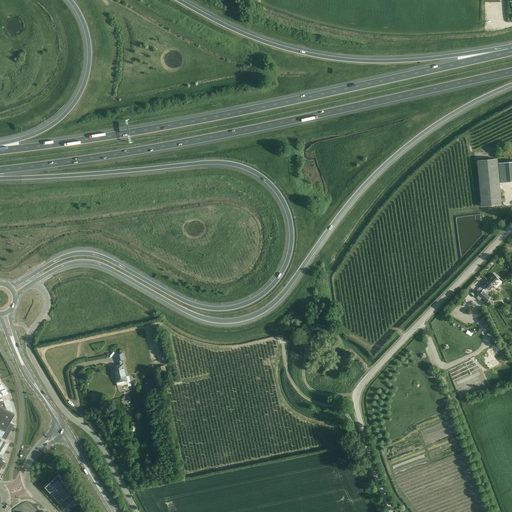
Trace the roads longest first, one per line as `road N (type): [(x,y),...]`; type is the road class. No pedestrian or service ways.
road 1 (motorway): [(0,178),(231,163),(262,176),(287,207),(292,242),(284,271),(233,307),(187,302),(92,254),(66,256),(28,277)]
road 2 (motorway): [(37,280),(65,264),(90,262),(201,317),(248,318),(290,285),(392,157),(456,111),(511,84)]
road 3 (motorway): [(0,170),(182,142),(511,71)]
road 4 (motorway): [(503,52),(277,104),(0,150)]
road 5 (unclassified): [(391,511),(355,395),(511,227)]
road 6 (motorway): [(503,52),(339,60),(277,46),(176,0)]
road 7 (track): [(160,323),(204,344),(281,337),(297,389),(351,421),(372,464),(362,497)]
road 8 (unclassified): [(136,511),(98,441),(56,400),(29,353),(29,332)]
road 9 (motorway): [(69,0),(90,48),(80,93),(48,127),(0,144)]
road 10 (track): [(299,307),(310,299),(314,311),(306,384),(329,396),(355,395)]
